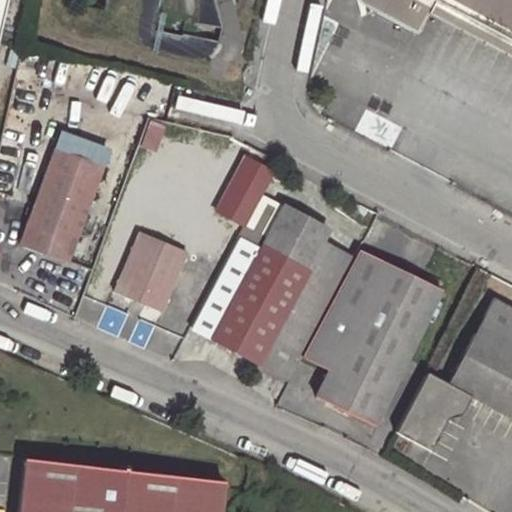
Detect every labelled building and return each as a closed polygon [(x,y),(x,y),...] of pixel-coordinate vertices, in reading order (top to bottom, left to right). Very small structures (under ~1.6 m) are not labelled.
[(511,0),(372,0),(369,7),(416,32),(429,6),(511,48),(511,0)] [(156,152),(165,123),(149,118),(140,146),(156,152)] [(104,167),(55,150),(20,245),(69,263),(104,167)] [(261,199),(275,172),(247,157),(218,211),(246,227),(261,199)] [(296,380),(307,362),(357,264),(322,246),(328,233),(261,199),(246,227),(194,327),(296,380)] [(190,251),(141,232),(118,296),(165,314),(190,251)] [(357,264),(307,362),(330,373),(317,399),(377,429),(446,293),(363,252),(357,264)] [(433,369),(404,425),(438,442),(451,417),(465,414),(478,392),(511,410),(511,301),(499,295),(455,379),(433,369)] [(225,511),(228,490),(25,464),(19,511),(225,511)]
